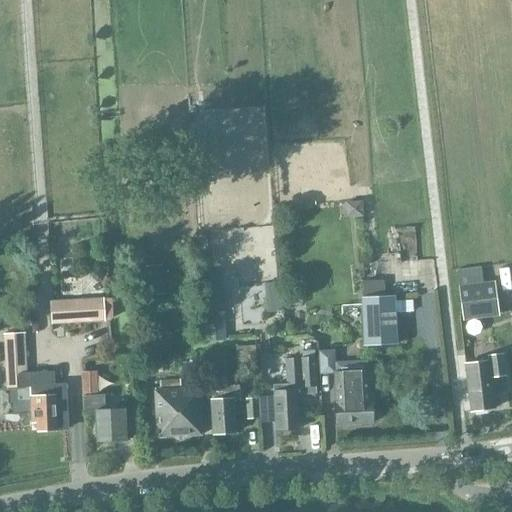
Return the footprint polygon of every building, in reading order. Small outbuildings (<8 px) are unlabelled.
[(163,293),(161,265),(137,267),(139,295),(163,293)] [(459,286),(462,315),(498,311),(495,282),(459,286)] [(395,344),(393,297),(360,299),(363,346),(395,344)] [(104,299),(51,302),(52,324),(105,321),(104,299)] [(7,387),(31,386),(33,422),(38,422),(38,431),(56,430),(56,429),(68,429),(66,385),(55,385),(55,371),(28,372),(26,333),(5,334),(7,387)] [(331,373),(332,348),(317,348),(317,373),(331,373)] [(211,387),(214,434),(236,433),(234,398),(240,398),(239,385),(227,386),(225,354),(208,355),(210,387),(211,387)] [(488,356),(489,360),(465,363),(472,411),(495,408),(491,378),(506,376),(503,354),(488,356)] [(287,387),(274,387),(274,396),(276,430),(299,429),(296,388),(317,387),(315,357),(286,359),(287,387)] [(370,371),(335,373),(336,402),(335,402),(336,424),(373,422),(372,401),(370,371)] [(84,396),(97,395),(96,372),(83,373),(84,396)] [(181,389),(181,378),(160,380),(161,390),(155,391),(158,438),(202,435),(199,391),(185,392),(185,389),(181,389)] [(22,387),(4,388),(5,398),(22,397),(22,387)] [(105,395),(84,396),(85,412),(97,411),(98,441),(126,440),(124,409),(106,410),(105,395)] [(247,419),(258,418),(257,399),(246,399),(247,419)]
